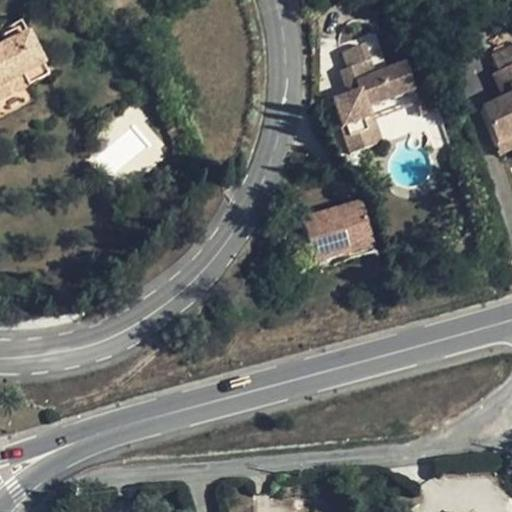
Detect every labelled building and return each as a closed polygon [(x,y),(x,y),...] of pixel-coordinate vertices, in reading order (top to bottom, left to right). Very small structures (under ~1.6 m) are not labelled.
[(0,87),(40,68),(20,24),(0,33),(6,46),(0,49),(0,87)] [(382,48),(386,48),(384,39),(375,41),(382,48)] [(382,48),(375,41),(370,42),(378,73),(392,69),(386,48),(382,48)] [(380,154),(374,128),(371,117),(421,105),(410,64),(392,69),(378,73),(370,42),(349,47),(353,65),(345,67),(355,103),(340,107),(354,161),(380,154)] [(505,92),(495,96),(471,107),(486,141),(511,129),(511,56),(493,65),(505,92)] [(484,69),(495,96),(505,92),(493,65),(484,69)] [(0,102),(46,80),(40,68),(0,87),(0,102)] [(423,115),(421,105),(371,117),(374,128),(382,125),(423,115)] [(388,152),(382,125),(374,128),(380,154),(388,152)] [(511,140),(511,129),(486,141),(491,150),(511,140)] [(345,251),(370,245),(359,209),(299,225),(311,268),(346,259),(345,251)] [(373,257),(370,245),(345,251),(346,259),(348,264),(373,257)]
